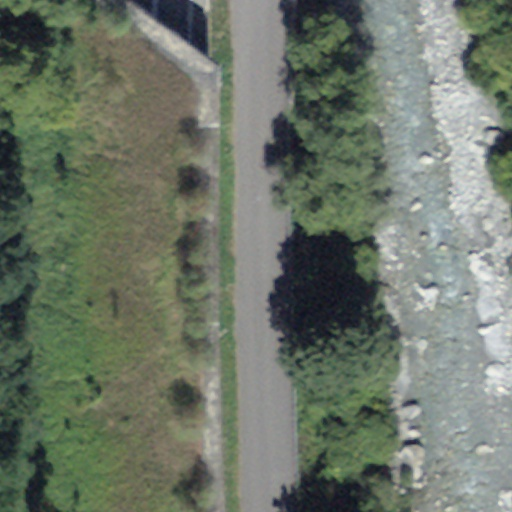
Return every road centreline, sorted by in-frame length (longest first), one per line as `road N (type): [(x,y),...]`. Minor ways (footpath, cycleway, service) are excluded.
road 1 (unclassified): [(272,511),(260,370),(260,0)]
road 2 (primary): [(135,511),(135,0)]
